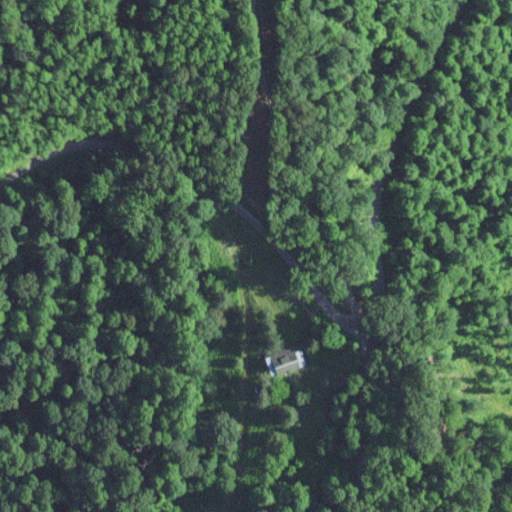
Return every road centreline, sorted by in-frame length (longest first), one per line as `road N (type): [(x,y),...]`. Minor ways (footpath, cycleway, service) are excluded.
road 1 (residential): [(0,156),(44,137),(120,137),(169,191),(321,268),(370,197),(376,44),(389,0)]
road 2 (residential): [(206,210),(230,324),(231,390),(197,511)]
